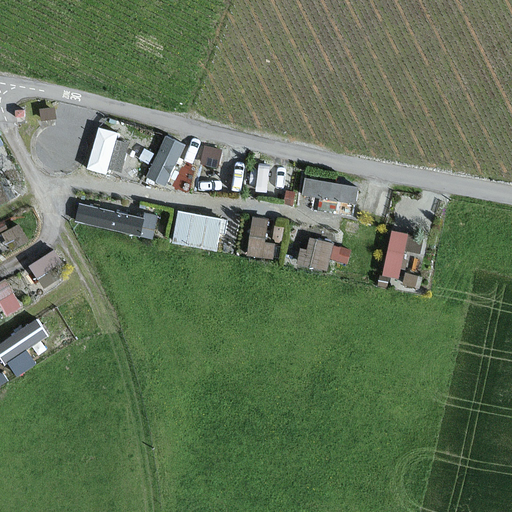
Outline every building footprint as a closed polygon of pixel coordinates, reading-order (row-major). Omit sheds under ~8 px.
[(91,164),(125,171),(134,132),(99,124),(91,164)] [(167,130),(149,174),(172,183),(190,139),(167,130)] [(0,196),(12,191),(0,166),(0,196)] [(306,193),(361,196),(363,178),(307,174),(306,193)] [(82,196),(78,215),(156,234),(160,216),(82,196)] [(176,236),(223,247),(230,215),(182,204),(176,236)] [(272,216),(271,236),(284,237),(285,217),(272,216)] [(419,283),(429,235),(394,227),(383,276),(419,283)] [(333,266),(337,234),(308,232),(305,263),(333,266)] [(0,298),(4,297),(10,309),(23,303),(10,274),(0,278),(0,298)] [(0,343),(15,372),(39,359),(31,344),(51,333),(41,314),(0,335),(0,343)]
